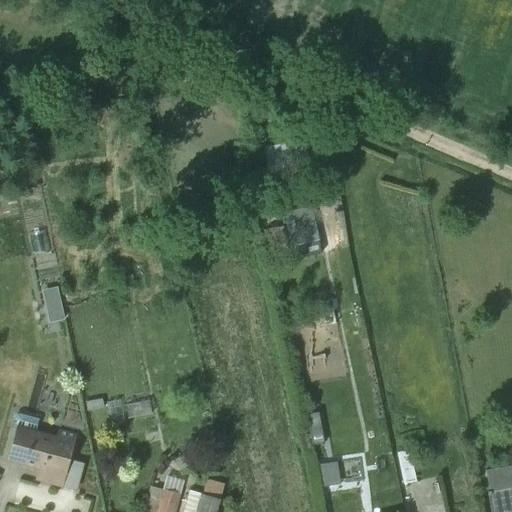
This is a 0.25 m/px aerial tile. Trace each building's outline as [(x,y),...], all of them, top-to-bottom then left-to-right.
[(100,42),(113,97),(128,94),(116,38),(100,42)] [(348,162),(360,158),(355,144),(343,148),(348,162)] [(224,201),(241,201),(241,167),(222,167),(222,193),(224,193),(224,201)] [(271,254),(289,250),(288,244),(301,241),(297,224),(284,227),(283,226),(266,229),(271,254)] [(282,304),(293,302),(283,255),(272,257),(282,304)] [(294,276),(320,273),(318,260),(293,264),(294,276)] [(49,325),(63,320),(56,302),(42,307),(49,325)] [(309,324),(333,323),(333,313),(308,315),(309,324)] [(87,412),(103,409),(102,399),(85,402),(87,412)] [(111,426),(124,423),(118,401),(106,404),(111,426)] [(128,419),(151,414),(149,401),(125,406),(128,419)] [(313,447),(321,445),(314,413),(304,415),(308,432),(310,431),(313,447)] [(62,488),(76,435),(58,430),(56,436),(35,431),(38,420),(20,415),(16,415),(13,418),(12,421),(14,424),(16,426),(7,460),(38,468),(35,480),(62,488)] [(403,485),(416,483),(409,450),(396,453),(403,485)] [(63,486),(74,489),(83,462),(71,458),(63,486)] [(511,463),(484,466),(488,511),(492,511),(511,510),(511,463)] [(182,511),(216,511),(223,489),(209,485),(206,496),(200,494),(189,491),(182,511)] [(149,486),(141,511),(174,511),(180,495),(149,486)]
